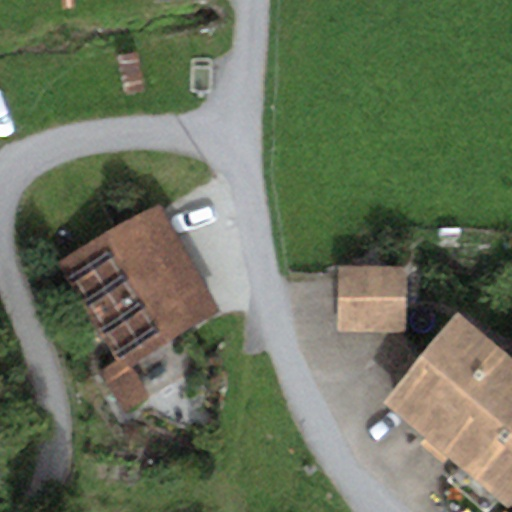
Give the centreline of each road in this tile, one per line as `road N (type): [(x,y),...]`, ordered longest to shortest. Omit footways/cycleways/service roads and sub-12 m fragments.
road 1 (unclassified): [(379,511),(333,457),(293,374),(262,281),(245,175),(228,144)]
road 2 (track): [(0,185),(2,174),(65,141),(194,132),(228,144),(251,0)]
road 3 (track): [(25,511),(46,491),(58,426),(44,363),(0,266)]
